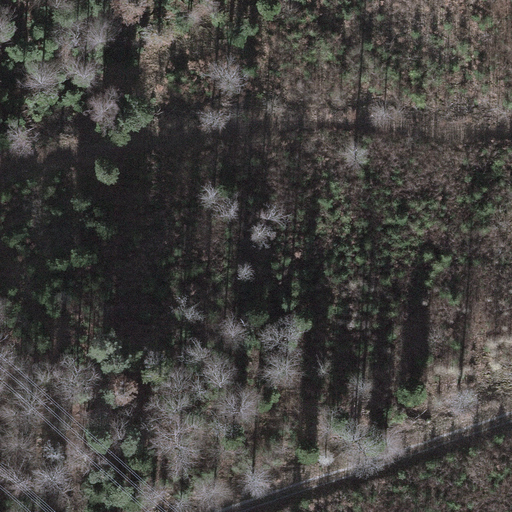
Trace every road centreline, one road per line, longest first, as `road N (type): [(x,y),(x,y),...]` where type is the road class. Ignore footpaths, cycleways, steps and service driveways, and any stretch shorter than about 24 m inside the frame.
road 1 (track): [(0,167),(184,125),(511,126)]
road 2 (track): [(215,511),(511,410)]
